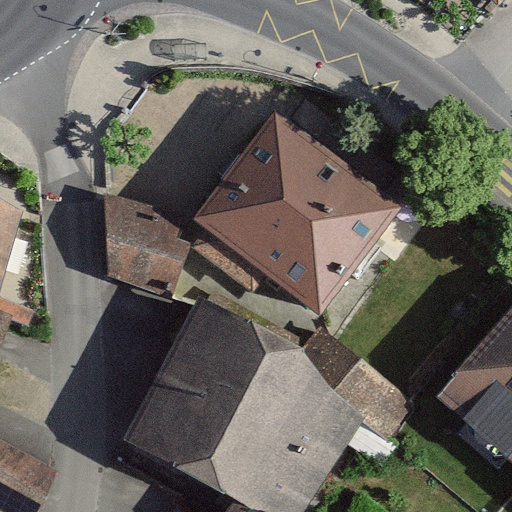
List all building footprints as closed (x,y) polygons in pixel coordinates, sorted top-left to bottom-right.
[(511,0),(485,0),(502,14),(511,1),(511,0)] [(201,222),(330,319),(409,215),(280,118),(201,222)] [(115,199),(116,279),(176,303),(201,222),(115,199)] [(0,298),(28,216),(0,200),(0,298)] [(311,353),(205,303),(131,449),(240,509),(237,511),(314,511),(367,421),(311,353)] [(0,323),(0,381),(22,338),(0,323)] [(511,466),(511,324),(441,404),(511,466)] [(395,443),(419,409),(330,330),(311,353),(367,421),(395,443)] [(0,511),(43,511),(63,476),(0,440),(0,511)]
